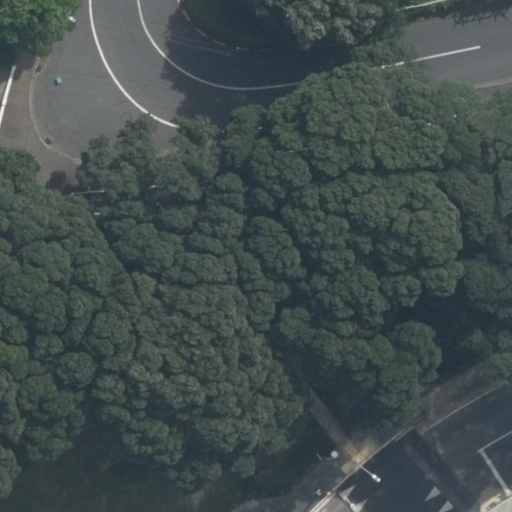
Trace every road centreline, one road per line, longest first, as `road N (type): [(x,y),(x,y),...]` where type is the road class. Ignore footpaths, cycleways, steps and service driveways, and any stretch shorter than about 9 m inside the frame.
road 1 (residential): [(511,40),(291,91),(192,78),(139,27),(139,0)]
road 2 (secondary): [(511,433),(391,511)]
